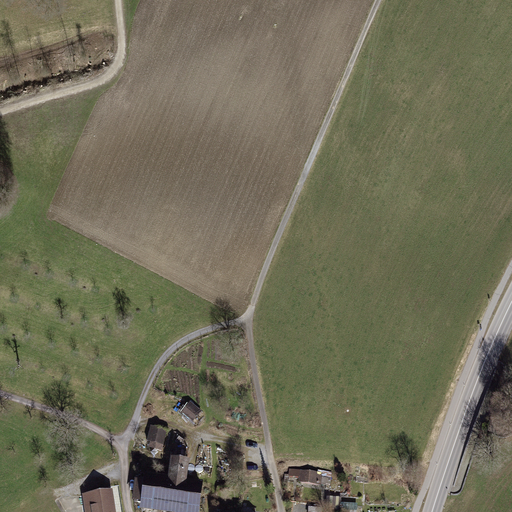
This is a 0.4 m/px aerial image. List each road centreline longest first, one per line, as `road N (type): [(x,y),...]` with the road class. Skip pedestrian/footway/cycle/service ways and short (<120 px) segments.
road 1 (track): [(379,0),(247,318)]
road 2 (tertiary): [(432,511),(511,301)]
road 3 (track): [(115,0),(116,63),(93,82),(0,116)]
road 4 (track): [(247,318),(177,348),(155,371),(122,445)]
road 5 (track): [(0,393),(122,445)]
